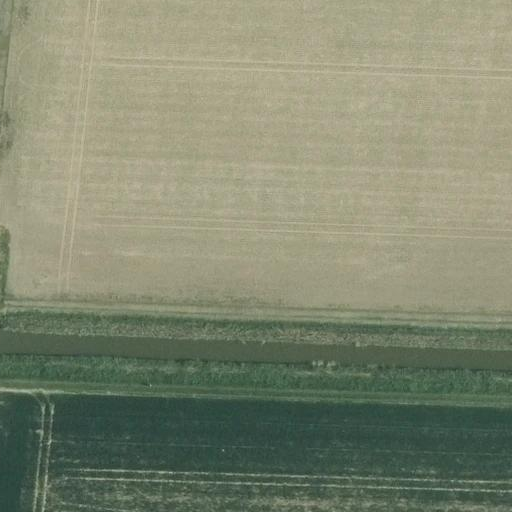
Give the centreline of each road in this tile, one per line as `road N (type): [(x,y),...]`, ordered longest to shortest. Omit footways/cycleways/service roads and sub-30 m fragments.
road 1 (track): [(0,385),(511,403)]
road 2 (track): [(0,304),(511,321)]
